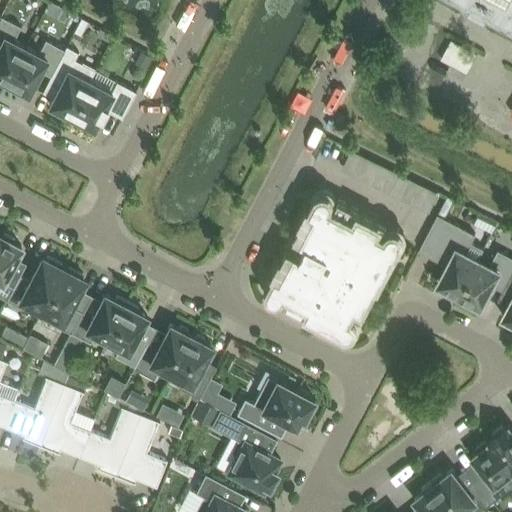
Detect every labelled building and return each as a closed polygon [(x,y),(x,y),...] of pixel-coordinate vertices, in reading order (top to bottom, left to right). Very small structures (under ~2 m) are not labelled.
[(511,0),(461,0),(511,27),(511,0)] [(13,39),(21,24),(1,14),(0,16),(0,80),(5,84),(26,45),(13,39)] [(81,17),(74,30),(81,34),(88,20),(81,17)] [(65,48),(65,47),(46,37),(38,52),(26,45),(5,84),(16,89),(18,86),(28,92),(40,69),(51,74),(65,48)] [(467,72),(477,52),(452,38),(441,58),(467,72)] [(75,57),(79,50),(66,44),(65,47),(65,48),(51,74),(62,80),(50,103),(60,109),(59,112),(69,117),(89,79),(90,79),(95,68),(75,57)] [(143,51),(137,61),(147,66),(152,56),(143,51)] [(111,90),(90,79),(89,79),(69,117),(80,123),(81,120),(94,126),(100,114),(101,115),(105,107),(122,116),(136,90),(117,79),(111,90)] [(352,147),(342,167),(430,210),(439,191),(352,147)] [(355,317),(354,315),(353,315),(354,313),(361,317),(378,285),(380,286),(404,239),(405,238),(405,235),(404,234),(404,233),(404,232),(403,231),(402,229),(401,228),(400,227),(398,226),(397,226),(396,226),(393,226),(392,226),(391,226),(388,228),(388,229),(387,229),(386,230),(385,231),(384,231),(386,227),(387,223),(378,219),(339,198),(335,205),(333,204),(334,202),(334,201),(334,198),(334,197),(334,196),(334,195),(333,194),(332,193),(332,192),(331,192),(330,191),(327,189),(326,189),(325,189),(323,189),(322,189),(321,189),(318,191),(316,193),(310,205),(308,204),(299,221),(300,222),(294,234),(297,235),(292,246),(289,245),(282,257),(281,255),(272,273),(274,273),(268,285),(267,286),(267,287),(267,291),(267,292),(267,293),(268,294),(268,295),(269,295),(269,296),(271,298),(274,299),(276,299),(278,299),(279,299),(280,299),(283,297),(285,295),(286,294),(288,295),(284,302),(318,320),(317,322),(332,330),(333,328),(345,334),(346,334),(347,335),(350,335),(350,334),(351,334),(354,333),(354,332),(355,332),(356,331),(356,330),(357,329),(358,328),(358,327),(358,326),(358,325),(358,323),(358,322),(358,321),(357,319),(356,318),(356,317),(355,317)] [(457,291),(460,293),(479,257),(478,257),(484,247),(471,241),(475,233),(438,213),(419,249),(448,264),(439,281),(447,285),(445,289),(456,294),(457,291)] [(0,233),(0,295),(6,299),(7,297),(14,285),(18,275),(20,273),(26,261),(15,255),(21,244),(13,240),(15,237),(5,232),(3,235),(0,233)] [(492,283),(503,288),(511,271),(511,255),(498,248),(490,263),(479,257),(460,293),(463,294),(462,297),(472,303),(474,300),(481,304),(492,283)] [(61,265),(62,261),(47,254),(46,257),(43,255),(30,279),(20,273),(18,275),(14,285),(7,297),(18,304),(21,298),(42,309),(64,266),(61,265)] [(82,276),(84,273),(69,265),(67,268),(64,266),(42,309),(62,319),(59,324),(75,332),(86,311),(71,304),(85,278),(82,276)] [(511,271),(503,288),(498,298),(509,304),(503,315),(508,318),(507,321),(511,323),(511,271)] [(117,294),(115,297),(105,292),(93,315),(86,311),(75,332),(90,341),(95,332),(107,338),(128,300),(117,294)] [(137,309),(138,305),(128,300),(107,338),(120,345),(115,354),(135,364),(146,343),(135,337),(147,314),(137,309)] [(181,324),(178,326),(170,322),(158,345),(147,339),(146,343),(135,364),(133,366),(154,377),(159,366),(171,372),(191,333),(189,332),(188,328),(181,324)] [(205,340),(205,336),(198,333),(194,335),(191,333),(171,372),(181,378),(178,385),(188,390),(213,344),(205,340)] [(37,334),(30,349),(49,358),(56,343),(37,334)] [(0,422),(4,424),(15,397),(19,387),(0,379),(0,376),(7,358),(1,356),(6,344),(0,341),(0,422)] [(62,347),(54,363),(65,369),(73,352),(62,347)] [(245,396),(237,411),(281,435),(288,420),(296,425),(301,415),(304,417),(307,412),(313,401),(313,400),(314,398),(311,396),(312,393),(298,385),(297,389),(277,378),(268,373),(261,386),(254,401),(245,396)] [(34,405),(15,397),(4,424),(23,432),(22,435),(40,442),(64,382),(46,375),(34,405)] [(111,390),(126,398),(134,383),(119,375),(111,390)] [(199,396),(199,397),(220,407),(227,395),(218,390),(222,382),(210,375),(199,396)] [(79,454),(80,454),(90,427),(71,419),(83,388),(65,381),(64,382),(40,442),(59,450),(60,446),(79,454)] [(199,397),(192,411),(212,421),(211,423),(238,437),(232,448),(234,453),(231,457),(232,463),(228,470),(263,489),(266,484),(269,486),(277,470),(274,469),(280,457),(270,452),(277,437),(220,407),(199,397)] [(98,465),(116,472),(140,412),(142,406),(123,399),(121,404),(120,405),(121,406),(110,435),(90,427),(80,454),(99,462),(98,465)] [(140,412),(116,472),(134,480),(136,476),(156,484),(167,457),(146,449),(158,419),(140,412)] [(171,423),(168,430),(180,435),(183,427),(171,423)] [(491,440),(511,466),(511,426),(509,423),(504,427),(502,424),(492,431),(494,434),(490,438),(491,440)] [(502,477),(511,469),(511,466),(491,440),(488,443),(485,440),(476,447),(478,450),(473,454),(476,458),(479,463),(480,463),(486,471),(476,478),(493,500),(510,487),(502,477)] [(178,472),(198,480),(203,468),(182,460),(178,472)] [(441,472),(431,479),(457,511),(460,511),(469,505),(474,511),(477,511),(493,500),(476,478),(466,485),(465,484),(466,483),(462,479),(452,467),(443,475),(441,472)] [(248,511),(250,510),(239,505),(245,493),(205,472),(195,491),(203,495),(193,511),(248,511)] [(457,511),(431,479),(422,487),(424,489),(414,497),(426,511),(457,511)]
